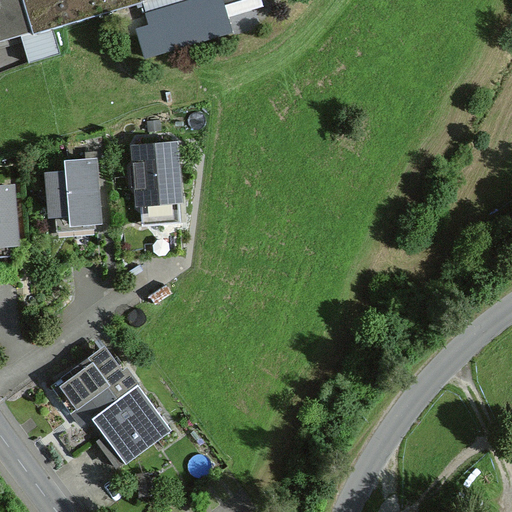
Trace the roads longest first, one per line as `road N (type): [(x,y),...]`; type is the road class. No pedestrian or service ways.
road 1 (tertiary): [(346,511),(405,410),(511,309)]
road 2 (residential): [(0,384),(163,272)]
